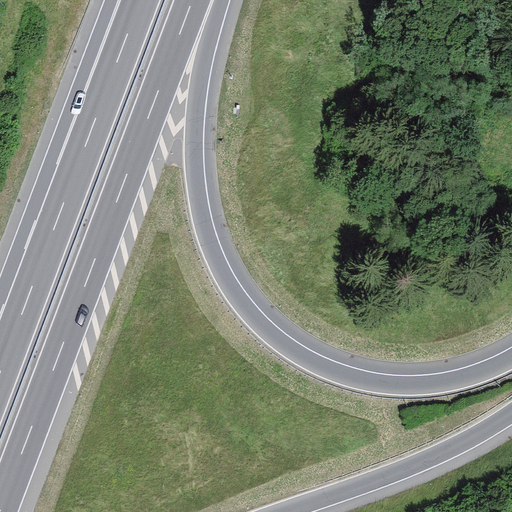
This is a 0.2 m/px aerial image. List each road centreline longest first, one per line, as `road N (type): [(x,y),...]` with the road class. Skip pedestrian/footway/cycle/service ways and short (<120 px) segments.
road 1 (motorway): [(511,357),(431,383),(355,377),(281,342),(245,306),(219,264),(197,180),(197,95),(213,0)]
road 2 (motorway): [(0,511),(193,0)]
road 3 (motorway): [(139,0),(0,371)]
road 4 (motorway): [(286,511),(437,456),(511,414)]
